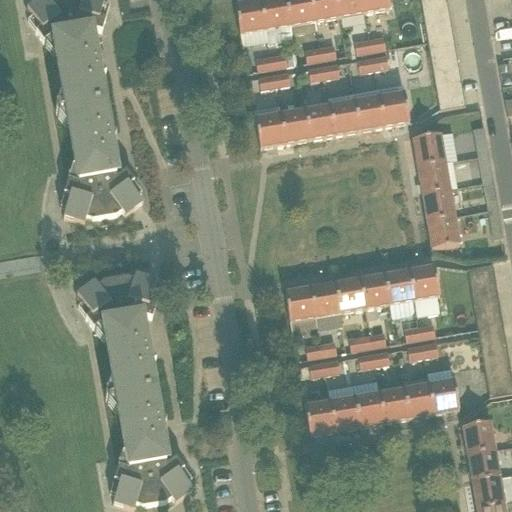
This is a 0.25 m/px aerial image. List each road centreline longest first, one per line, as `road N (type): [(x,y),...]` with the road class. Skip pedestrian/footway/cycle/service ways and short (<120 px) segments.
road 1 (residential): [(249,511),(245,437),(180,66),(163,35),(158,0)]
road 2 (residential): [(511,220),(473,0)]
